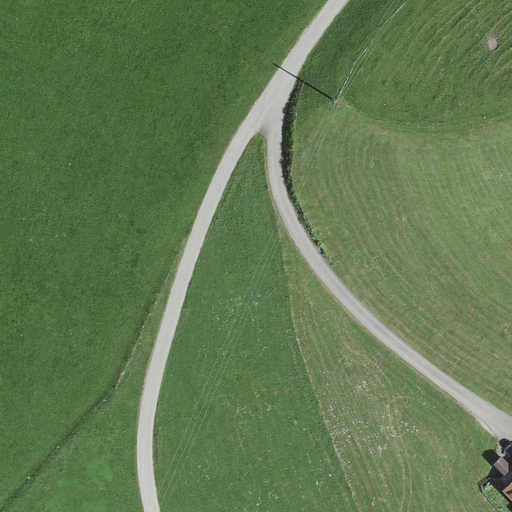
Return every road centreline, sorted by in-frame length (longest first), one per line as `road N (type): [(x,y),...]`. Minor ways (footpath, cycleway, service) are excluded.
road 1 (unclassified): [(337,0),(251,123),(195,247),(144,419),(150,511)]
road 2 (track): [(277,84),(281,194),(323,272),(355,310),(511,432)]
